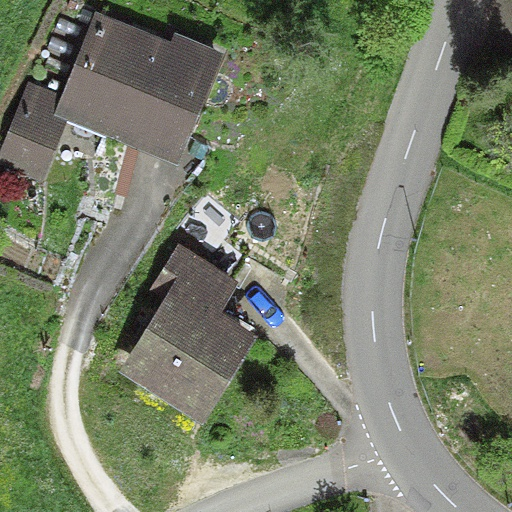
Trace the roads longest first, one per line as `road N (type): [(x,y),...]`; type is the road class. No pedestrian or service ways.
road 1 (tertiary): [(405,440),(376,340),(378,256),(407,145),(460,0)]
road 2 (residential): [(405,440),(234,511)]
